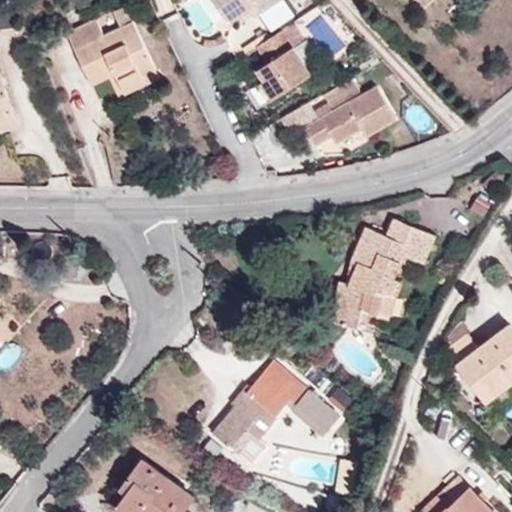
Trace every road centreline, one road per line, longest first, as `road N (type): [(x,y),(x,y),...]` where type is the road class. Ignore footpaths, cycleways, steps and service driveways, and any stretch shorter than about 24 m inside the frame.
road 1 (residential): [(17,511),(175,293),(165,209)]
road 2 (residential): [(511,216),(432,338),(372,511)]
road 3 (residential): [(475,139),(359,190),(260,200)]
road 4 (residential): [(475,139),(346,0)]
road 5 (residential): [(260,200),(176,30)]
road 6 (residential): [(165,209),(0,211)]
